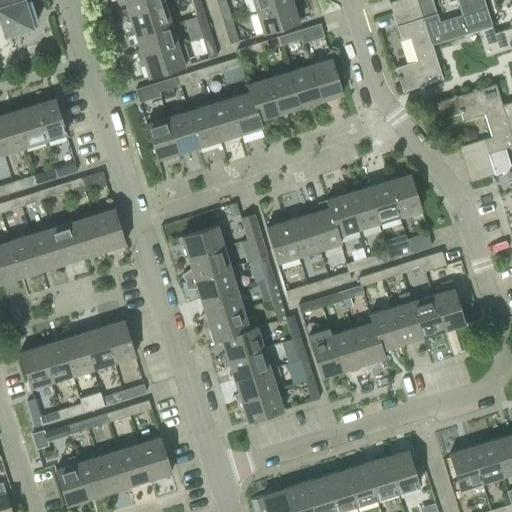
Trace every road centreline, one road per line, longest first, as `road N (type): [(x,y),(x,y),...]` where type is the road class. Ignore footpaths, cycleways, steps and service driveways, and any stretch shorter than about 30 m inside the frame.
road 1 (residential): [(345,0),(371,88),(461,198),(503,337),(504,366),(483,388),(216,472)]
road 2 (residential): [(216,472),(71,0)]
